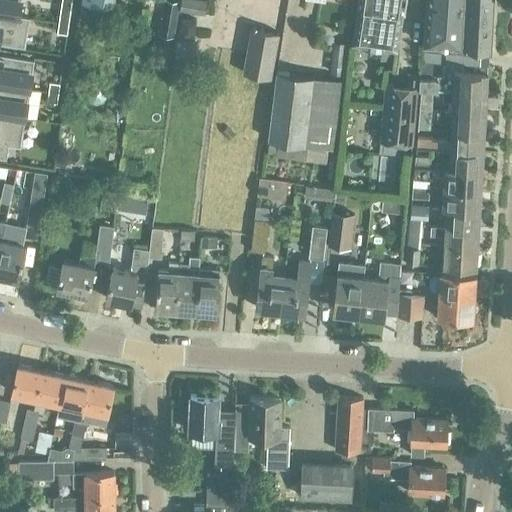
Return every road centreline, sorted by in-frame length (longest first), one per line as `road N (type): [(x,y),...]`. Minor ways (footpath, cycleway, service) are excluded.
road 1 (residential): [(511,365),(449,372),(156,356)]
road 2 (residential): [(156,356),(0,323)]
road 3 (residential): [(156,356),(158,511)]
road 4 (residential): [(483,511),(511,365)]
